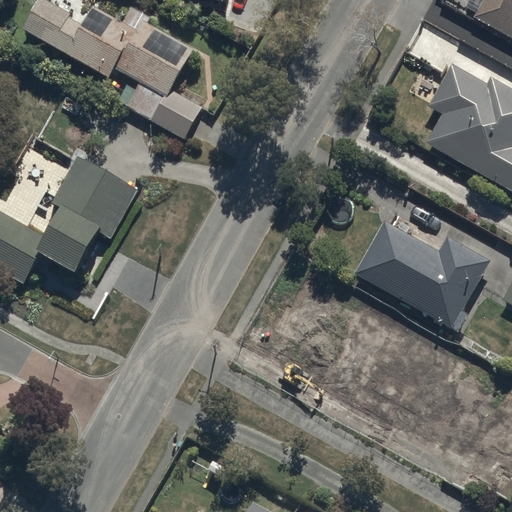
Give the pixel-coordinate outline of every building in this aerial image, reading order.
[(175,0),(226,9),(227,0),(175,0)] [(511,0),(495,0),(483,23),(511,38),(511,0)] [(133,111),(186,140),(202,112),(172,96),(194,55),(150,30),(143,42),(96,17),(87,34),(67,24),(70,18),(48,6),(33,33),(76,57),(74,60),(112,81),(115,74),(144,90),(133,111)] [(435,151),(511,194),(511,97),(501,91),(481,126),(457,113),(435,151)] [(0,204),(0,268),(33,286),(47,261),(83,281),(107,238),(113,241),(137,197),(76,163),(55,201),(65,206),(61,213),(70,218),(55,246),(0,216),(0,213),(4,207),(0,204)] [(360,281),(456,335),(493,272),(456,251),(448,265),(388,231),(360,281)] [(363,392),(474,457),(495,420),(429,382),(447,352),(402,326),(363,392)] [(478,465),(469,481),(495,495),(501,485),(508,488),(502,499),(511,504),(511,473),(506,470),(501,478),(478,465)]
